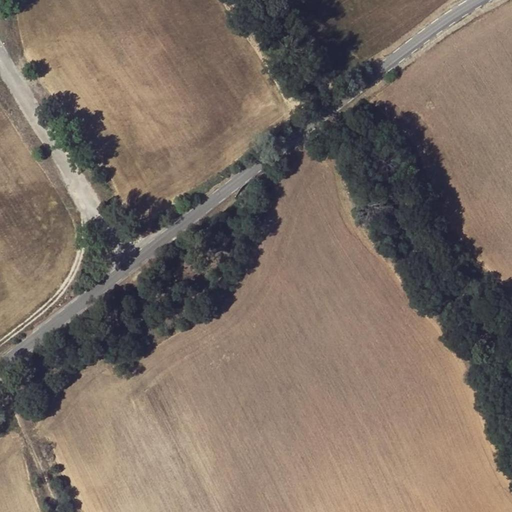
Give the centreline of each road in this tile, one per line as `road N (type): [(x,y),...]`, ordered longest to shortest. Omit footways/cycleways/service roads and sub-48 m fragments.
road 1 (tertiary): [(482,0),(415,43),(130,267)]
road 2 (residential): [(130,267),(0,52)]
road 3 (tertiary): [(130,267),(0,368)]
